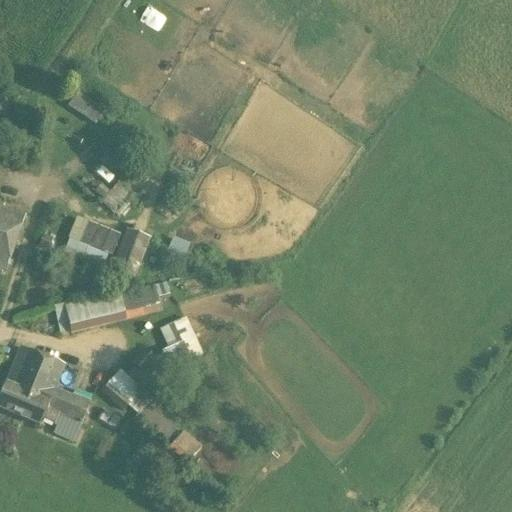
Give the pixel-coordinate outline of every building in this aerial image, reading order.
[(106,112),(79,95),(70,110),(96,127),(106,112)] [(101,203),(113,215),(131,198),(118,186),(101,203)] [(2,210),(3,208),(0,206),(0,271),(6,273),(25,218),(2,210)] [(119,237),(87,224),(78,246),(68,242),(63,255),(100,270),(106,256),(110,257),(119,237)] [(149,239),(127,231),(117,258),(140,265),(149,239)] [(187,292),(185,281),(154,288),(154,287),(85,302),(90,332),(89,334),(126,325),(125,324),(161,315),(159,309),(168,307),(166,300),(171,299),(171,296),(187,292)] [(63,307),(70,338),(89,334),(90,332),(85,302),(63,307)] [(169,372),(198,359),(194,350),(198,348),(184,319),(169,327),(177,346),(161,354),(169,372)] [(65,368),(44,359),(20,349),(0,397),(0,411),(19,420),(40,428),(42,422),(54,426),(58,418),(81,428),(90,406),(55,391),(57,387),(65,368)] [(134,368),(127,376),(148,392),(168,372),(145,350),(131,365),(134,368)] [(146,394),(148,392),(127,376),(121,371),(99,394),(123,414),(125,411),(134,420),(131,424),(165,454),(167,451),(186,467),(196,476),(206,464),(203,461),(207,456),(200,450),(202,448),(184,432),(180,436),(147,408),(152,400),(146,394)]
